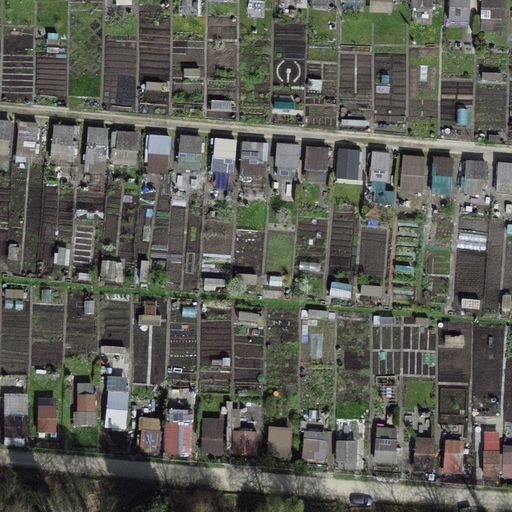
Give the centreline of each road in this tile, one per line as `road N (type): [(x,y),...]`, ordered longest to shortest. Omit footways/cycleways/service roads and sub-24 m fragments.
road 1 (track): [(0,461),(511,504)]
road 2 (track): [(0,110),(511,150)]
